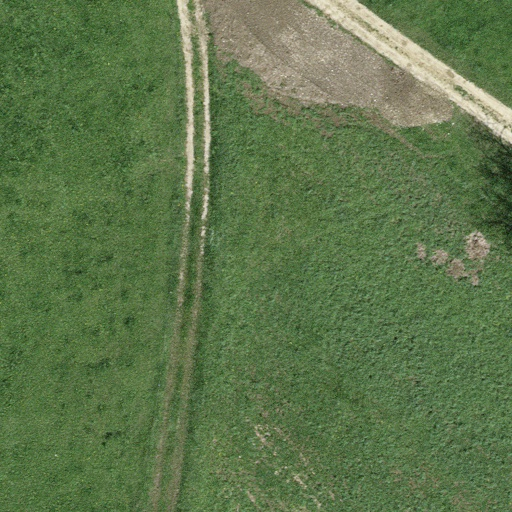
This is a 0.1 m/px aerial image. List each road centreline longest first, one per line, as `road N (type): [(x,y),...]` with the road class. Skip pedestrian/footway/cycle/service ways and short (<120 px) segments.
road 1 (track): [(190,0),(200,281),(158,511)]
road 2 (track): [(511,138),(331,0)]
